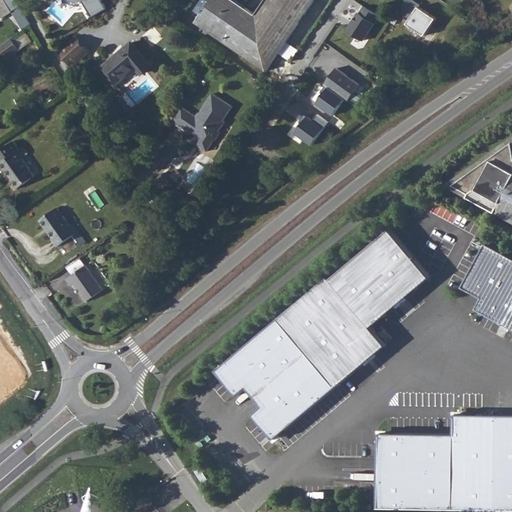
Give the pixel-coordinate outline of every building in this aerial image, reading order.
[(0,0),(0,17),(21,5),(18,0),(0,0)] [(63,0),(63,1),(85,2),(94,16),(106,9),(101,0),(63,0)] [(233,0),(208,0),(195,22),(267,68),(310,0),(263,0),(255,14),(233,0)] [(408,23),(428,35),(438,17),(420,7),(422,4),(414,0),(405,0),(398,12),(410,19),(408,23)] [(347,31),(363,41),(379,16),(363,6),(347,31)] [(7,35),(0,40),(0,58),(0,59),(16,48),(7,35)] [(69,38),(55,50),(69,66),(83,54),(69,38)] [(136,74),(147,65),(129,43),(97,70),(110,86),(132,68),(136,74)] [(337,68),(325,84),(330,88),(345,99),(357,82),(337,68)] [(345,99),(330,88),(318,104),(333,115),(345,99)] [(228,104),(208,91),(195,112),(197,113),(195,116),(178,105),(168,120),(186,132),(187,130),(193,133),(194,131),(198,133),(192,142),(203,149),(211,137),(208,135),(212,128),(215,130),(222,120),(219,118),(228,104)] [(330,122),(319,114),(316,119),(309,117),(298,133),(313,144),(330,122)] [(511,153),(508,135),(449,179),(466,188),(464,192),(492,207),(493,205),(511,214),(511,153)] [(10,139),(0,145),(0,168),(0,169),(3,168),(8,176),(6,177),(12,186),(30,174),(18,156),(20,154),(10,139)] [(55,204),(35,217),(48,237),(46,239),(51,247),(76,230),(70,221),(67,223),(55,204)] [(332,278),(221,372),(242,396),(252,388),(268,407),(259,415),(280,440),(390,346),(375,328),(433,278),(392,230),(334,280),(332,278)] [(511,253),(479,235),(455,279),(475,290),(469,301),(511,323),(511,253)] [(97,290),(81,266),(61,280),(66,287),(69,285),(80,301),(97,290)] [(377,490),(376,503),(511,504),(511,410),(453,409),(453,429),(378,428),(377,490)]
